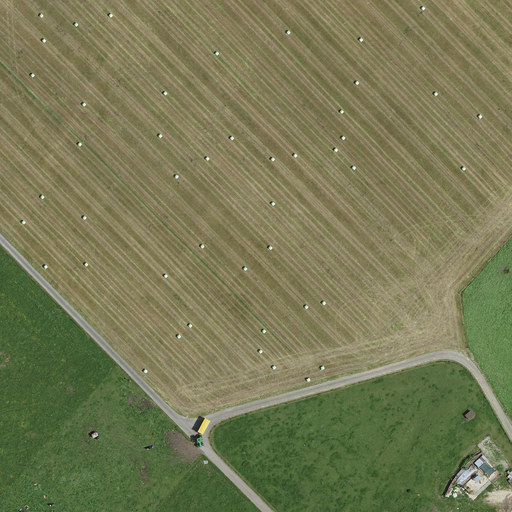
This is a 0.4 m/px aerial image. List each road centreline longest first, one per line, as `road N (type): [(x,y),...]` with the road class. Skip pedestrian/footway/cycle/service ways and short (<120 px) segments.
road 1 (track): [(511,432),(469,363),(448,355),(222,414),(192,432)]
road 2 (track): [(192,432),(0,238)]
